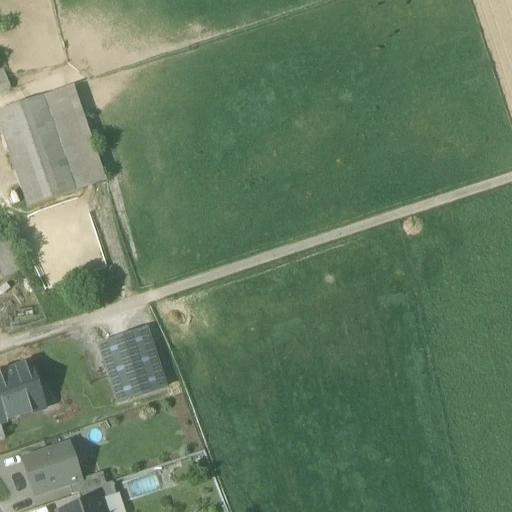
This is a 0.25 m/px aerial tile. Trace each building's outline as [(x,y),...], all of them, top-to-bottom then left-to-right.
[(0,130),(2,136),(28,211),(106,184),(73,90),(0,114),(0,130)] [(3,244),(0,245),(0,282),(0,283),(25,272),(11,241),(3,244)] [(99,348),(118,405),(164,390),(145,333),(99,348)] [(29,366),(0,375),(0,424),(43,410),(29,366)] [(67,448),(23,463),(34,497),(67,486),(79,482),(67,448)] [(67,486),(71,497),(77,495),(106,486),(102,474),(79,482),(67,486)] [(77,495),(81,507),(100,500),(100,501),(115,496),(111,484),(106,486),(77,495)] [(123,511),(118,495),(115,496),(100,501),(103,511),(123,511)] [(64,511),(103,511),(100,501),(100,500),(81,507),(64,511)]
